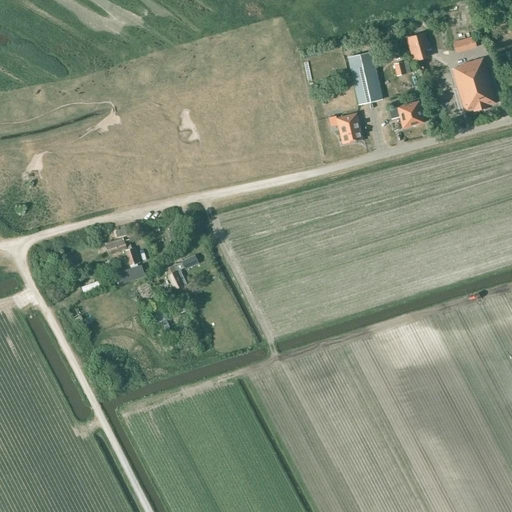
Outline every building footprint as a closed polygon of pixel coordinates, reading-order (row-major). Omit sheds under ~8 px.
[(466,15),(447,21),(451,35),(471,30),(466,15)] [(424,34),(407,39),(414,61),(427,57),(425,49),(428,48),(424,34)] [(358,106),(383,100),(372,52),(347,58),(358,106)] [(487,106),(496,103),(483,59),(460,65),(461,67),(452,69),(465,112),(473,110),(474,112),(483,110),(483,109),(488,107),(487,106)] [(402,62),(393,65),(397,76),(405,74),(402,62)] [(418,101),(397,107),(402,128),(424,123),(418,101)] [(356,113),(337,118),(342,144),(363,140),(356,113)] [(123,238),(105,244),(108,254),(125,248),(130,265),(131,265),(130,269),(116,274),(118,280),(119,284),(121,283),(122,283),(131,280),(132,280),(143,276),(140,266),(138,267),(137,263),(139,262),(135,248),(129,249),(128,247),(131,246),(128,239),(124,241),(123,238)] [(177,264),(164,269),(170,280),(174,290),(187,284),(185,280),(180,270),(185,267),(198,261),(195,255),(182,261),(183,261),(177,264)] [(98,281),(81,286),(83,292),(100,286),(98,281)] [(189,310),(187,303),(170,310),(173,317),(189,310)]
